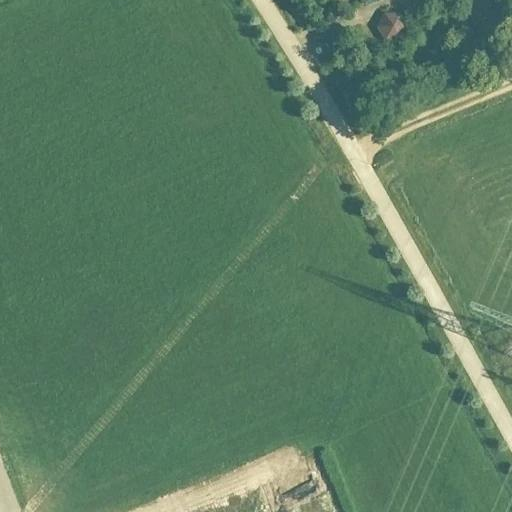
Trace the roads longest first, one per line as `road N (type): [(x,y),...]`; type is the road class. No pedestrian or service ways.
road 1 (unclassified): [(511,442),(261,0)]
road 2 (track): [(18,511),(340,131)]
road 3 (track): [(511,85),(354,156)]
